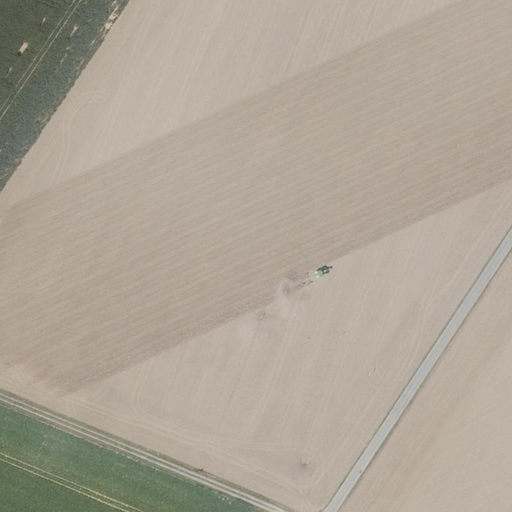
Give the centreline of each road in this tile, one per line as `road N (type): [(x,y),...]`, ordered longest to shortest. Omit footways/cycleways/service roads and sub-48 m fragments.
road 1 (unclassified): [(336,511),(511,252)]
road 2 (track): [(0,395),(277,511)]
